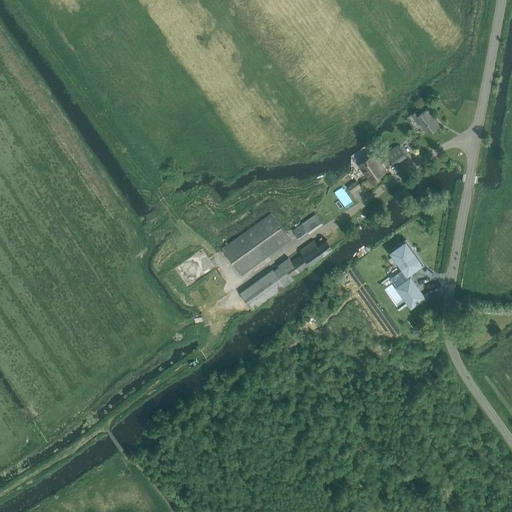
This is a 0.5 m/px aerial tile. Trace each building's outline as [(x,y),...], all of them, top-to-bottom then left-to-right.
[(439,125),(434,118),(436,117),(429,107),(420,113),(418,110),(411,115),(418,124),(420,122),(427,133),(439,125)] [(398,145),(386,153),(394,164),(405,156),(398,145)] [(384,171),(373,154),(359,164),(371,180),(384,171)] [(361,186),(356,180),(347,187),(352,193),(361,186)] [(270,213),(221,248),(239,274),(289,239),(270,213)] [(315,214),(292,230),(298,240),(322,224),(315,214)] [(252,309),(258,304),(294,279),(292,276),(316,259),(333,247),(327,239),(316,246),(312,241),(299,250),(301,254),(290,262),(287,258),(278,265),(280,269),(275,273),(272,269),(239,292),(248,304),(252,309)] [(406,239),(389,251),(402,269),(390,278),(411,307),(424,298),(410,278),(409,279),(407,275),(423,264),(406,239)] [(177,267),(189,285),(216,267),(204,249),(177,267)]
